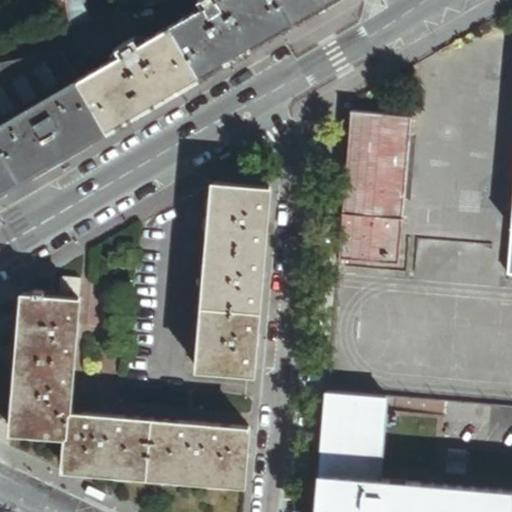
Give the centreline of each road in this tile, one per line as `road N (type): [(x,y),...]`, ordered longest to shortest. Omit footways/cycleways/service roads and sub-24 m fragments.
road 1 (residential): [(269,95),(294,165),(269,511)]
road 2 (unknown): [(278,391),(182,379),(160,352),(174,149)]
road 3 (tertiary): [(269,95),(0,248)]
road 4 (tertiary): [(269,95),(438,0)]
